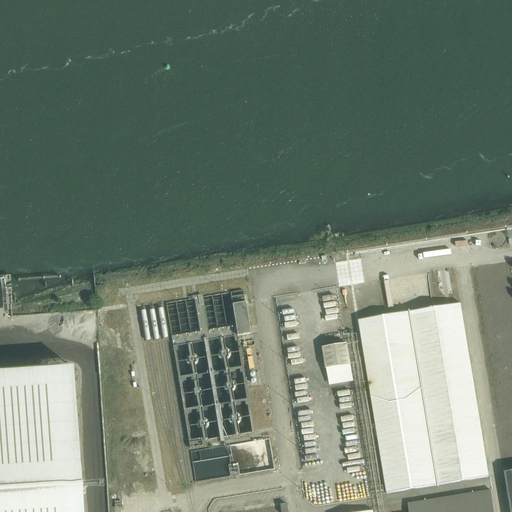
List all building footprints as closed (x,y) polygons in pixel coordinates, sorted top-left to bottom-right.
[(233,297),(240,348),(252,346),(246,296),(233,297)] [(461,305),(359,321),(387,493),(489,476),(461,305)] [(348,344),(323,347),(326,369),(327,369),(330,385),(354,382),(348,344)] [(84,511),(75,357),(0,362),(0,511),(84,511)] [(125,451),(146,449),(144,438),(124,440),(125,451)] [(494,511),(491,490),(408,503),(409,511),(494,511)]
